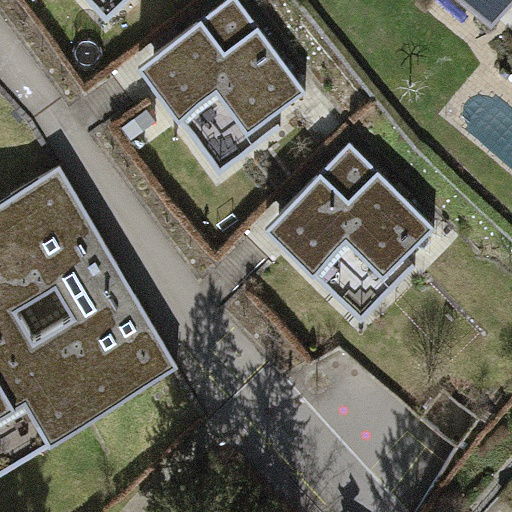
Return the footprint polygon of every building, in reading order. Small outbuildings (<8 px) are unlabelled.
[(90,0),(107,18),(126,0),(90,0)] [(240,0),(224,0),(139,63),(220,171),(281,126),(272,114),(307,89),(240,0)] [(476,0),(493,14),(504,0),(476,0)] [(350,140),(266,224),(362,320),(416,265),(405,255),(435,225),(350,140)] [(61,164),(0,199),(0,468),(179,365),(61,164)]
